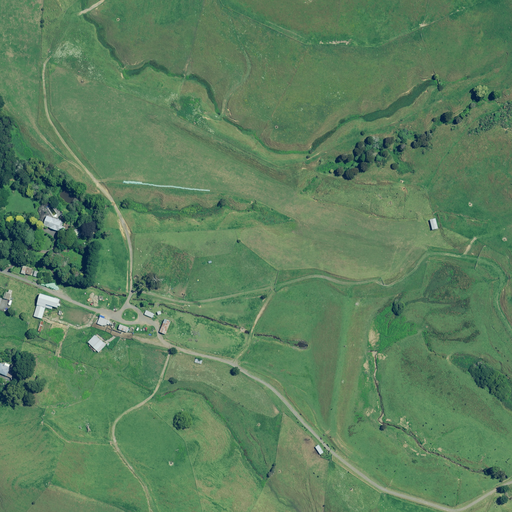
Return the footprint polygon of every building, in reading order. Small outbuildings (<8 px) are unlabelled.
[(62,221),(48,216),(44,226),(64,233),(66,228),(60,226),(62,221)] [(32,275),(34,270),(33,270),(33,269),(23,266),(21,274),(25,275),(26,274),(32,275)] [(17,292),(9,290),(8,293),(6,292),(3,298),(9,300),(11,296),(15,297),(17,292)] [(42,319),(46,307),(52,309),(53,306),(58,308),(58,306),(60,306),(61,304),(59,303),(60,300),(40,294),(34,316),(38,318),(42,319)] [(110,325),(111,325),(112,323),(111,323),(111,322),(110,322),(110,321),(101,317),(98,324),(103,326),(106,325),(107,324),(110,325)] [(165,319),(161,328),(160,328),(160,329),(159,329),(159,330),(159,331),(159,332),(160,332),(165,334),(171,321),(165,319)] [(89,346),(92,349),(95,352),(97,351),(99,352),(106,345),(95,335),(88,342),(90,344),(89,346)] [(11,365),(6,363),(5,365),(1,363),(0,366),(0,365),(0,373),(11,378),(14,373),(8,370),(11,365)] [(324,453),(319,445),(315,447),(320,455),(324,453)]
